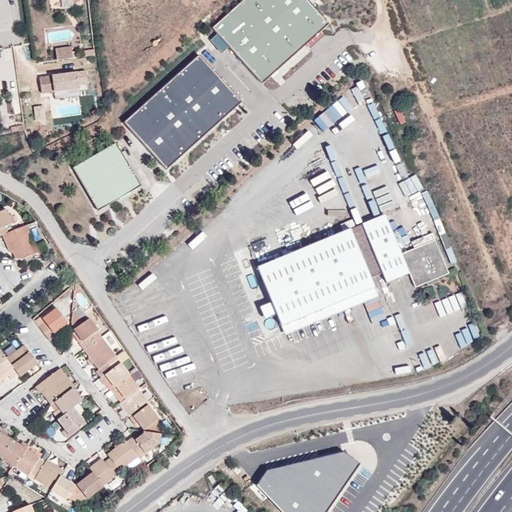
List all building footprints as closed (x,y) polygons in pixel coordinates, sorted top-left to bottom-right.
[(309,0),(241,0),(213,26),(263,80),(328,21),(309,0)] [(56,59),(72,56),(71,50),(70,45),(55,48),(56,59)] [(204,59),(127,124),(169,173),(246,108),(204,59)] [(87,70),(52,74),(52,75),(40,77),(42,93),(80,89),(80,85),(88,84),(87,70)] [(116,143),(73,167),(98,211),(141,186),(116,143)] [(449,273),(434,240),(399,255),(377,203),(252,257),(282,326),(374,287),(370,278),(383,273),(387,282),(409,273),(415,287),(449,273)] [(0,236),(3,235),(9,233),(6,227),(13,224),(10,215),(7,209),(0,211),(0,236)] [(36,244),(28,225),(9,233),(3,235),(9,251),(12,249),(16,259),(21,260),(39,253),(36,244)] [(413,238),(415,245),(437,237),(435,230),(413,238)] [(44,241),(36,244),(39,253),(48,249),(44,241)] [(45,322),(40,327),(49,340),(55,335),(54,333),(68,322),(57,308),(43,319),(45,322)] [(83,323),(73,311),(72,323),(75,329),(83,323)] [(90,318),(83,323),(75,329),(74,329),(75,331),(83,342),(98,330),(90,318)] [(101,337),(102,337),(98,330),(83,342),(80,344),(85,350),(101,337)] [(83,342),(75,331),(72,333),(80,344),(83,342)] [(116,356),(101,337),(85,350),(91,358),(99,369),(97,371),(102,378),(106,375),(114,369),(109,362),(116,356)] [(38,363),(25,345),(7,359),(19,374),(21,376),(38,363)] [(7,359),(1,350),(0,350),(0,381),(6,377),(4,375),(7,373),(9,375),(12,379),(19,374),(7,359)] [(99,369),(91,358),(87,361),(95,372),(97,371),(99,369)] [(121,363),(114,369),(106,375),(115,388),(116,387),(129,376),(130,376),(121,363)] [(72,389),(75,387),(61,368),(41,383),(46,389),(42,392),(52,405),(55,402),(72,389)] [(137,371),(130,376),(129,376),(139,389),(147,383),(137,371)] [(139,389),(129,376),(116,387),(126,399),(139,389)] [(41,383),(35,388),(40,393),(42,392),(46,389),(41,383)] [(115,388),(111,390),(121,402),(126,399),(116,387),(115,388)] [(79,404),(82,401),(72,389),(55,402),(60,408),(55,411),(54,413),(59,419),(79,404)] [(121,402),(119,404),(129,417),(147,403),(149,402),(139,389),(126,399),(121,402)] [(52,405),(51,405),(55,411),(60,408),(55,402),(52,405)] [(129,417),(128,417),(130,419),(148,404),(147,403),(129,417)] [(59,419),(58,420),(65,429),(62,432),(67,438),(86,424),(79,415),(85,411),(79,404),(59,419)] [(148,404),(130,419),(134,425),(138,422),(145,430),(157,420),(159,418),(148,404)] [(138,456),(140,459),(159,444),(161,433),(144,431),(144,433),(135,440),(132,437),(126,442),(138,456)] [(0,457),(2,459),(14,441),(6,436),(4,438),(0,435),(0,457)] [(21,445),(14,441),(2,459),(15,467),(27,450),(27,449),(21,445)] [(120,470),(138,456),(126,442),(126,441),(107,454),(110,458),(120,470)] [(39,459),(42,454),(35,451),(33,454),(27,450),(15,467),(28,476),(31,472),(39,459)] [(344,451),(267,470),(257,486),(281,511),(329,511),(363,463),(344,451)] [(116,477),(122,473),(120,470),(110,458),(104,462),(101,459),(89,468),(93,473),(103,485),(115,476),(116,477)] [(60,476),(64,471),(46,460),(45,462),(39,459),(31,472),(36,476),(35,478),(52,489),(60,476)] [(77,484),(77,501),(83,500),(89,497),(103,486),(103,485),(93,473),(77,484)] [(76,501),(77,501),(77,484),(75,486),(60,476),(52,489),(51,490),(66,500),(68,497),(76,501)]
